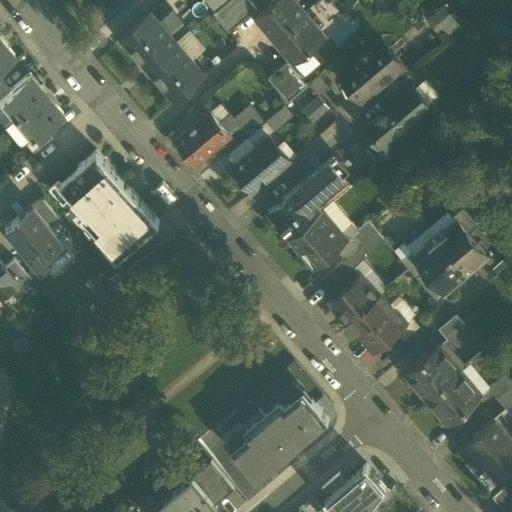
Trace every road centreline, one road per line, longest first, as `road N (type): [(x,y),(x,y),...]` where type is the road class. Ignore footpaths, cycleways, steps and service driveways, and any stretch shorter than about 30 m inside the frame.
road 1 (residential): [(108,111),(374,424)]
road 2 (residential): [(17,0),(108,111)]
road 3 (residential): [(108,111),(0,199)]
road 4 (residential): [(269,511),(374,424)]
